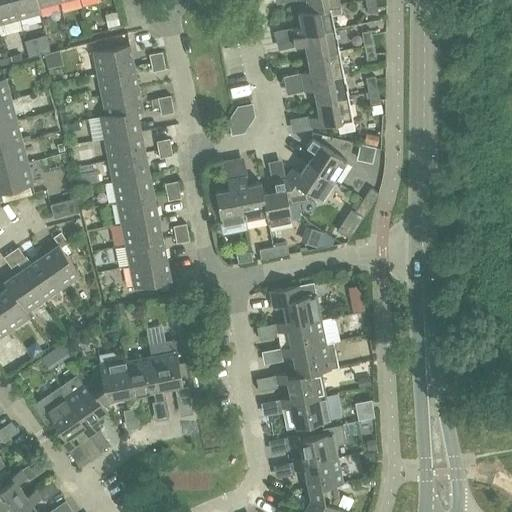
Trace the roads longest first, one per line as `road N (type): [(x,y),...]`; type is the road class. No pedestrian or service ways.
road 1 (residential): [(201,511),(259,485),(231,276)]
road 2 (tertiary): [(441,511),(422,241)]
road 3 (tertiary): [(422,241),(424,0)]
road 4 (residential): [(195,151),(274,136),(246,0)]
road 5 (residential): [(382,250),(231,276)]
road 6 (residential): [(195,151),(166,2)]
road 7 (residential): [(231,276),(211,276),(188,161),(195,151)]
road 8 (residential): [(75,482),(139,437),(193,425)]
road 9 (residential): [(75,482),(0,373)]
